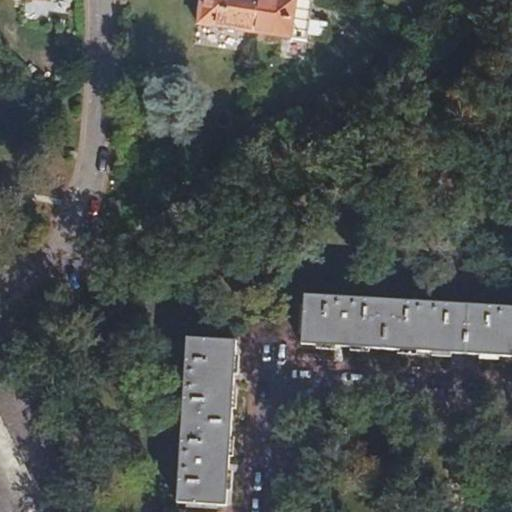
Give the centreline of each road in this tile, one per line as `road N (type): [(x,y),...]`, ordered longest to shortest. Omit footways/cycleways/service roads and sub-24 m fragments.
road 1 (motorway): [(52,511),(376,0)]
road 2 (motorway): [(310,0),(0,489)]
road 3 (residential): [(0,281),(63,231),(83,191),(108,79),(104,0)]
road 4 (residential): [(511,398),(266,384)]
road 5 (residential): [(266,384),(260,511)]
